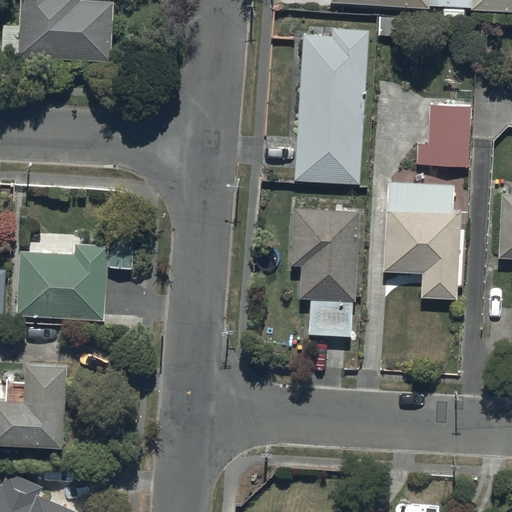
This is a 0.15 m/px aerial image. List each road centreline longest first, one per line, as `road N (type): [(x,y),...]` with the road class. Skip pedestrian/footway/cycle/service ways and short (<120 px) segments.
road 1 (residential): [(190,411),(511,430)]
road 2 (residential): [(210,146),(190,411)]
road 3 (residential): [(0,134),(210,146)]
road 4 (residential): [(218,0),(210,146)]
